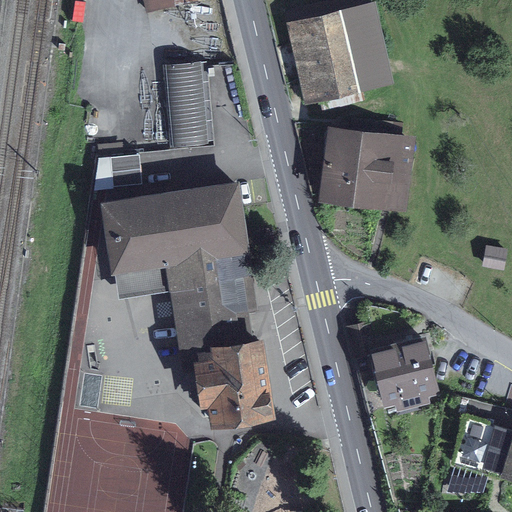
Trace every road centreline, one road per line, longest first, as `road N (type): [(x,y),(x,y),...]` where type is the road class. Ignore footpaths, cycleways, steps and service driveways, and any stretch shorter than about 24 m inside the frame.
road 1 (primary): [(247,0),(316,283)]
road 2 (primary): [(316,283),(372,511)]
road 3 (unclassified): [(511,355),(390,290),(347,279),(316,283)]
